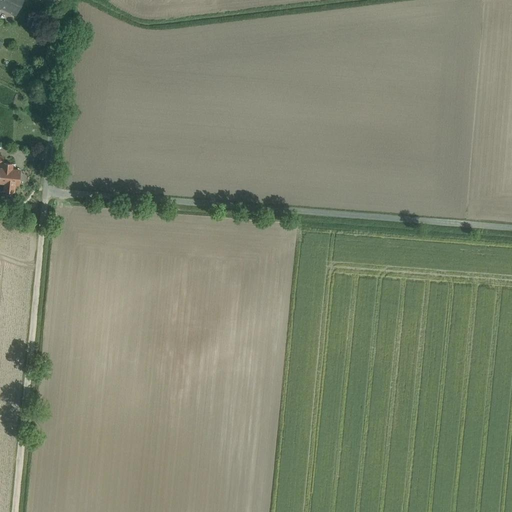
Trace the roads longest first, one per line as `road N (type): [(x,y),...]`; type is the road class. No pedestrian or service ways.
road 1 (unclassified): [(62,0),(46,192),(511,228)]
road 2 (track): [(46,192),(14,511)]
